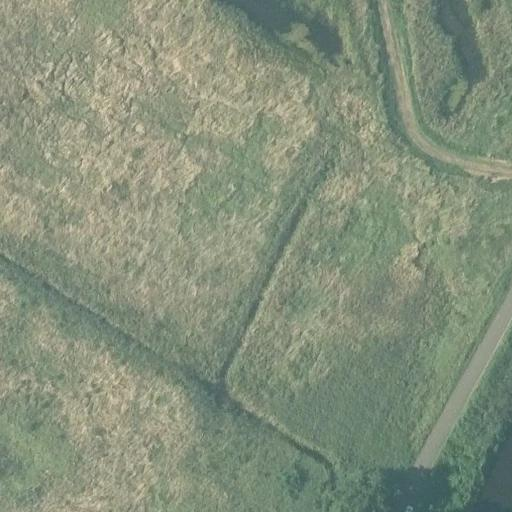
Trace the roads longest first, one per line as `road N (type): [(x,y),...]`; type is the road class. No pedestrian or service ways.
road 1 (track): [(511,174),(464,165),(416,140),(403,111),(386,0)]
road 2 (unclassified): [(396,511),(511,299)]
